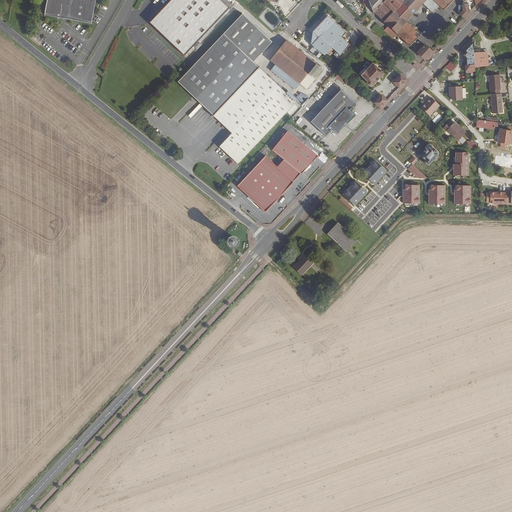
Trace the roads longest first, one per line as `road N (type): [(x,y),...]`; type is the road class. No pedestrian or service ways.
road 1 (primary): [(17,511),(269,240)]
road 2 (track): [(259,261),(320,306),(406,224),(511,221)]
road 3 (tertiary): [(78,87),(269,240)]
road 4 (primary): [(418,81),(269,240)]
road 5 (residential): [(418,81),(329,0)]
